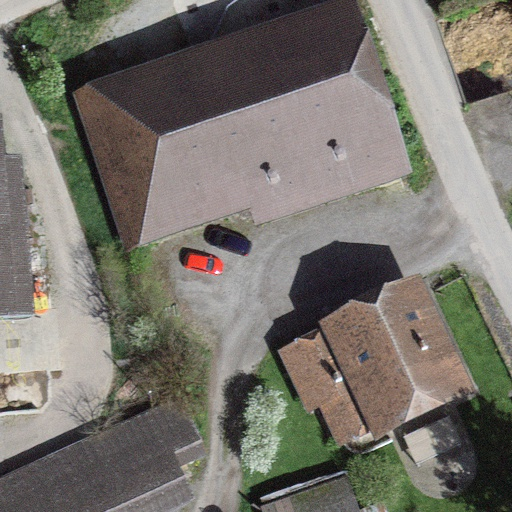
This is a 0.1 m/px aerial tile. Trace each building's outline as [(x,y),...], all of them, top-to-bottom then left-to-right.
[(77,94),(132,268),(419,178),(363,4),(77,94)] [(0,332),(57,329),(43,128),(0,130),(0,332)] [(343,458),(475,400),(427,293),(282,356),(310,419),(324,414),(343,458)] [(0,511),(180,511),(197,505),(179,463),(200,454),(178,404),(0,483),(0,511)] [(363,511),(352,482),(268,511),(363,511)]
